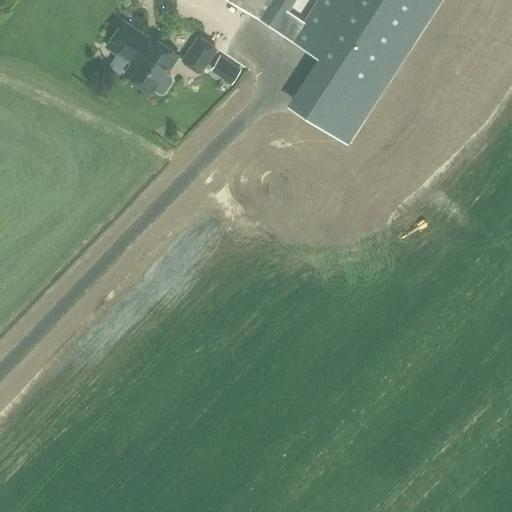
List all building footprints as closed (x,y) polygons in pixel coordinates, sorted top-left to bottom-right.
[(229,0),(260,20),(272,0),(229,0)] [(288,15),(279,29),(330,62),(299,109),(348,142),(435,0),(307,0),(294,21),(288,15)] [(55,10),(42,32),(59,42),(73,51),(87,29),(55,10)] [(123,19),(105,47),(130,65),(124,74),(151,92),(153,90),(159,94),(164,93),(172,81),(171,76),(165,72),(176,54),(151,37),(151,38),(123,19)] [(182,60),(199,71),(214,48),(198,37),(182,60)]
